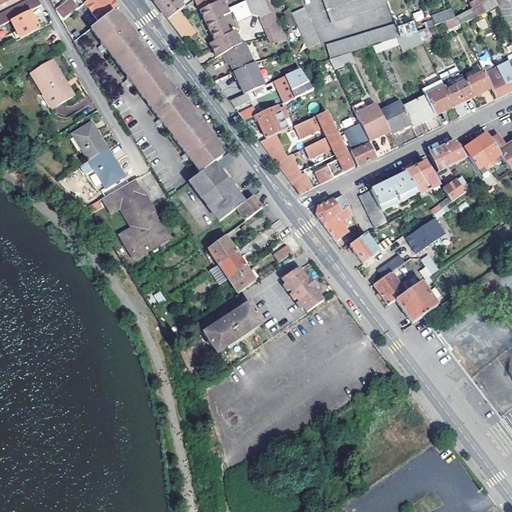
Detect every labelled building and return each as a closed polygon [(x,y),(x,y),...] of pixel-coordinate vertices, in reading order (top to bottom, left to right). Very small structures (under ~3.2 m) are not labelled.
[(0,27),(11,22),(30,12),(42,6),(38,0),(31,0),(0,16),(0,27)] [(64,19),(79,8),(72,0),(70,0),(57,10),(64,19)] [(89,0),(84,4),(100,23),(112,13),(119,8),(113,0),(89,0)] [(180,12),(184,9),(181,5),(184,3),(181,0),(155,0),(156,0),(155,4),(168,21),(180,12)] [(271,44),(284,37),(267,0),(195,0),(201,12),(215,5),(212,0),(247,0),(230,9),(236,20),(251,14),(259,17),(271,44)] [(224,54),(241,44),(235,32),(228,34),(220,17),(229,12),(228,10),(224,0),(215,5),(201,12),(215,41),(211,43),(214,50),(218,57),(224,54)] [(322,0),(332,23),(386,2),(385,0),(322,0)] [(472,9),(480,4),(478,0),(477,0),(469,5),(472,9)] [(497,6),(494,0),(488,0),(481,4),(484,11),(486,13),(497,6)] [(484,11),(481,4),(480,4),(472,9),(470,10),(474,17),(484,11)] [(292,14),(308,50),(320,44),(304,9),(292,14)] [(295,25),(289,10),(283,13),(290,27),(295,25)] [(422,10),(413,13),(416,21),(424,19),(422,10)] [(454,19),(451,10),(431,17),(432,20),(434,26),(443,23),(454,19)] [(474,17),(470,10),(457,18),(460,25),(474,17)] [(34,20),(30,12),(11,22),(20,39),(39,30),(34,20)] [(180,12),(168,21),(184,42),(196,34),(180,12)] [(213,164),(222,157),(216,150),(219,148),(203,127),(200,129),(191,117),(194,114),(177,93),(174,94),(167,85),(160,75),(163,73),(146,52),(143,54),(134,42),(137,40),(121,18),(118,20),(112,13),(100,23),(92,29),(102,42),(100,43),(102,45),(105,50),(106,51),(108,51),(128,77),(126,78),(128,80),(131,84),(132,85),(134,85),(160,120),(164,124),(186,154),(190,159),(201,174),(213,164)] [(448,31),(460,25),(457,18),(454,19),(443,23),(448,31)] [(330,58),(399,35),(397,32),(394,24),(327,46),(330,58)] [(75,43),(88,32),(86,29),(83,31),(80,28),(70,36),(75,43)] [(431,37),(427,28),(417,32),(422,41),(431,37)] [(423,42),(422,41),(417,32),(396,38),(400,45),(403,52),(423,42)] [(376,53),(400,45),(396,38),(373,46),(376,53)] [(241,44),(224,54),(233,72),(234,72),(253,63),(244,43),(241,44)] [(504,62),(508,61),(507,59),(506,54),(502,46),(498,49),(501,56),(502,56),(504,62)] [(75,95),(53,61),(31,74),(53,109),(75,95)] [(479,65),(484,73),(484,74),(488,72),(486,70),(488,69),(484,62),(479,65)] [(234,72),(245,95),(247,94),(264,86),(253,63),(234,72)] [(503,65),(497,68),(509,93),(511,91),(511,68),(507,71),(503,65)] [(509,93),(497,68),(490,71),(493,78),(487,81),(491,89),(496,99),(499,98),(509,93)] [(312,91),(298,70),(284,76),(291,91),(296,89),(299,96),(312,91)] [(484,73),(465,82),(473,98),(491,89),(487,81),(484,74),(484,73)] [(284,76),(275,81),(282,95),(291,91),(284,76)] [(422,91),(425,96),(435,117),(454,107),(443,84),(441,81),(422,91)] [(447,82),(443,84),(454,107),(466,102),(473,98),(465,82),(451,90),(447,82)] [(291,91),(294,99),(299,96),(296,89),(291,91)] [(230,103),(235,109),(250,102),(247,94),(245,95),(230,103)] [(412,128),(435,117),(425,96),(402,108),(410,123),(412,128)] [(356,114),(367,109),(364,102),(352,108),(356,114)] [(400,103),(380,113),(389,131),(390,133),(410,123),(402,108),(400,103)] [(356,114),(360,123),(368,141),(379,136),(389,131),(380,113),(376,105),(367,109),(356,114)] [(276,135),(287,130),(283,120),(286,119),(283,110),(279,111),(277,107),(255,116),(253,117),(256,122),(258,121),(266,140),(276,135)] [(239,115),(244,122),(253,117),(255,116),(251,109),(239,115)] [(336,134),(326,113),(294,127),(299,140),(322,129),(327,139),(336,134)] [(346,128),(354,122),(351,117),(342,122),(346,128)] [(358,167),(377,157),(368,141),(360,123),(345,130),(352,145),(353,144),(357,151),(352,152),(351,153),(358,167)] [(88,162),(107,150),(91,124),(72,135),(88,162)] [(327,139),(304,149),(309,160),(328,151),(332,149),(335,156),(336,157),(345,152),(336,134),(327,139)] [(486,134),(475,142),(492,167),(497,163),(494,159),(500,155),(490,140),(486,134)] [(511,143),(506,148),(498,134),(490,140),(500,155),(510,169),(511,171),(511,143)] [(266,140),(260,142),(274,161),(285,156),(276,135),(266,140)] [(438,173),(466,158),(455,141),(438,150),(429,154),(438,173)] [(492,167),(475,142),(473,143),(464,150),(483,178),(494,171),(492,167)] [(117,159),(124,154),(119,145),(111,150),(117,159)] [(107,150),(88,162),(104,189),(124,176),(107,150)] [(345,152),(336,157),(338,161),(314,174),(320,186),(354,169),(345,152)] [(286,158),(275,163),(286,176),(298,170),(291,155),(286,158)] [(219,173),(213,164),(201,174),(189,182),(220,222),(236,210),(243,205),(219,173)] [(415,169),(430,190),(440,185),(426,164),(415,169)] [(405,174),(419,193),(420,195),(430,190),(415,169),(405,174)] [(301,176),(298,170),(286,176),(287,178),(289,181),(290,182),(301,176)] [(301,176),(290,182),(300,196),(313,189),(305,174),(301,176)] [(387,183),(359,197),(374,228),(386,222),(381,213),(419,193),(405,174),(387,183)] [(461,177),(443,190),(448,198),(452,203),(470,190),(461,177)] [(154,219),(156,219),(158,217),(135,178),(132,180),(140,192),(138,193),(154,219)] [(167,238),(156,219),(154,219),(138,193),(140,192),(132,180),(103,197),(112,211),(119,206),(134,231),(122,239),(134,259),(167,238)] [(315,216),(323,227),(345,211),(348,208),(342,197),(317,209),(316,212),(315,216)] [(252,198),(243,205),(236,210),(245,222),(261,210),(254,200),(252,198)] [(452,203),(448,198),(440,205),(443,209),(452,203)] [(98,201),(90,205),(94,211),(101,206),(98,201)] [(443,209),(440,205),(431,211),(434,215),(443,209)] [(323,227),(336,243),(348,233),(340,223),(349,218),(345,211),(323,227)] [(423,223),(406,234),(408,238),(426,226),(423,223)] [(417,255),(439,240),(437,237),(435,239),(426,226),(408,238),(406,239),(412,248),(417,255)] [(363,266),(379,254),(365,236),(350,248),(351,250),(363,266)] [(235,253),(225,237),(208,250),(218,265),(235,253)] [(292,254),(287,247),(274,257),(279,263),(292,254)] [(399,257),(404,264),(413,257),(417,255),(412,248),(399,257)] [(235,253),(218,265),(227,279),(244,267),(235,253)] [(425,268),(420,270),(423,277),(437,272),(430,254),(421,258),(425,268)] [(378,273),(383,279),(392,273),(404,264),(399,257),(378,273)] [(219,285),(227,279),(218,265),(210,271),(219,285)] [(227,279),(237,294),(254,282),(244,267),(227,279)] [(285,285),(289,291),(291,294),(295,299),(298,303),(302,309),(306,313),(322,302),(314,291),(307,281),(299,270),(282,281),(285,285)] [(380,296),(388,307),(397,301),(407,294),(392,273),(383,279),(374,286),(380,296)] [(307,281),(314,291),(317,289),(309,279),(307,281)] [(437,308),(421,283),(407,294),(397,301),(398,303),(413,324),(417,321),(424,317),(437,308)] [(285,294),(289,291),(285,285),(281,289),(285,294)] [(157,303),(165,300),(161,291),(154,294),(157,303)] [(291,303),(295,299),(291,294),(287,297),(291,303)] [(298,312),(302,309),(298,303),(294,306),(298,312)] [(262,325),(248,304),(226,319),(204,334),(217,354),(262,325)] [(413,403),(377,429),(389,445),(425,419),(413,403)]
